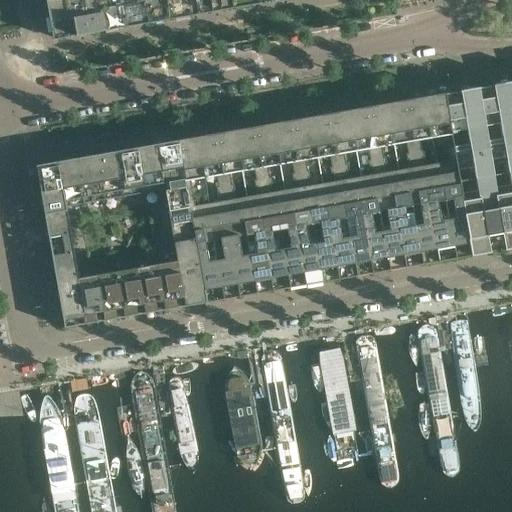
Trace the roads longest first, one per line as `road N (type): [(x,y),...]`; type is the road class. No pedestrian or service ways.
road 1 (residential): [(511,272),(30,357),(0,157)]
road 2 (residential): [(0,110),(417,36)]
